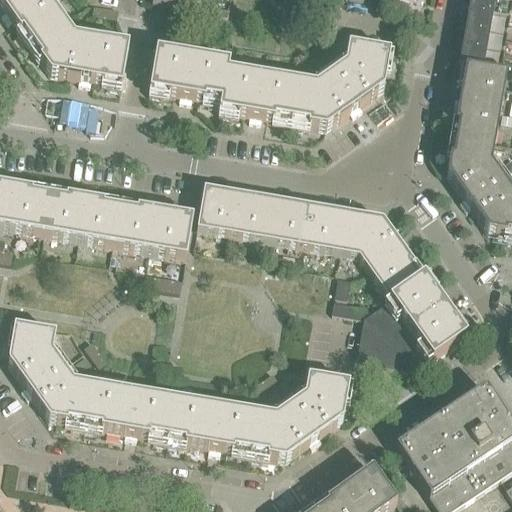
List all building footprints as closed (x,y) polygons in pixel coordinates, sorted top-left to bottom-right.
[(62,31),(45,6),(40,0),(0,0),(0,13),(4,20),(0,22),(7,32),(11,29),(17,38),(21,43),(18,45),(26,56),(62,31)] [(193,18),(196,0),(195,0),(153,0),(151,11),(193,18)] [(420,9),(421,0),(382,0),(382,3),(402,15),(407,7),(420,9)] [(511,9),(511,0),(474,0),(474,3),(511,9)] [(508,28),(511,9),(474,3),(470,2),(468,12),(466,21),(508,28)] [(100,24),(101,14),(92,13),(91,23),(100,24)] [(116,27),(118,17),(101,14),(100,24),(116,27)] [(227,24),(228,17),(217,15),(216,22),(227,24)] [(197,38),(199,25),(162,19),(160,31),(197,38)] [(505,46),(508,28),(466,21),(466,25),(463,39),(505,46)] [(120,98),(128,53),(71,44),(62,31),(26,56),(34,66),(36,65),(49,83),(78,88),(77,92),(89,94),(89,90),(101,91),(100,95),(120,98)] [(502,63),(505,46),(463,39),(460,56),(502,63)] [(325,138),(382,97),(385,81),(388,81),(392,61),(347,54),(344,70),(340,69),(314,88),(312,93),(296,90),(289,135),(308,138),(309,135),(325,138)] [(499,82),(502,63),(460,56),(459,66),(457,75),(460,75),(499,82)] [(219,115),(225,78),(227,78),(228,70),(222,70),(155,58),(148,103),(167,106),(168,103),(179,105),(178,109),(190,111),(190,107),(201,109),(201,112),(219,115)] [(493,155),(500,114),(505,83),(499,82),(460,75),(458,86),(462,87),(458,107),(455,106),(453,117),(457,118),(456,124),(453,137),(450,137),(448,148),(493,155)] [(289,135),(296,90),(262,84),(227,78),(225,78),(219,115),(217,123),(237,126),(238,123),(260,127),(271,129),(271,132),(289,135)] [(511,195),(497,174),(490,173),(493,155),(448,148),(446,161),(449,161),(446,183),(462,207),(459,210),(465,219),(469,217),(486,241),(503,243),(508,244),(508,248),(511,248),(511,195)] [(0,236),(41,243),(48,199),(35,197),(35,200),(18,197),(19,193),(7,191),(6,195),(0,194),(0,236)] [(267,251),(275,206),(257,203),(256,206),(223,200),(223,197),(203,194),(196,238),(267,251)] [(113,256),(121,211),(107,209),(106,213),(100,212),(90,209),(90,205),(79,203),(78,207),(77,207),(62,205),(62,201),(48,199),(41,243),(113,256)] [(341,263),(349,219),(327,215),(327,218),(316,216),(317,212),(305,210),(304,214),(288,211),(288,208),(275,206),(267,251),(341,263)] [(184,268),(192,224),(178,221),(177,225),(161,221),(161,217),(150,215),(149,219),(132,217),(133,213),(121,211),(113,256),(184,268)] [(412,270),(405,261),(409,258),(402,249),(398,252),(381,227),(365,225),(366,222),(349,219),(341,263),(357,266),(387,308),(389,310),(423,287),(426,285),(414,268),(412,270)] [(0,269),(10,272),(13,259),(0,257),(0,269)] [(144,282),(142,294),(151,296),(154,283),(144,282)] [(154,283),(151,296),(161,297),(163,285),(154,283)] [(163,285),(161,297),(170,299),(172,286),(163,285)] [(346,307),(350,287),(348,287),(340,285),(337,285),(333,305),(346,307)] [(179,301),(181,288),(172,286),(170,299),(179,301)] [(465,345),(449,323),(423,287),(389,310),(387,308),(370,320),(365,314),(333,308),(331,321),(362,327),(355,370),(415,381),(465,345)] [(79,392),(76,386),(57,360),(52,359),(55,342),(10,335),(7,349),(11,350),(7,372),(24,396),(20,398),(27,408),(31,405),(48,429),(70,433),(69,436),(81,438),(89,394),(79,392)] [(98,359),(91,349),(83,355),(90,365),(98,359)] [(106,370),(98,359),(90,365),(98,375),(106,370)] [(277,388),(271,379),(261,387),(267,395),(277,388)] [(317,446),(341,429),(348,393),(306,386),(304,397),(266,424),(255,422),(248,467),(267,470),(268,467),(284,469),(308,452),(310,456),(320,449),(317,446)] [(256,402),(267,395),(261,387),(250,394),(251,395),(254,399),(256,402)] [(165,453),(173,408),(89,394),(81,438),(95,441),(96,438),(102,439),(124,442),(123,447),(135,449),(136,444),(147,446),(146,449),(165,453)] [(511,478),(511,437),(484,396),(483,397),(483,398),(449,421),(449,420),(397,456),(396,455),(395,456),(432,511),(462,511),(463,511),(511,478)] [(248,467),(255,422),(173,408),(165,453),(184,456),(184,453),(208,457),(207,461),(218,463),(219,459),(224,459),(224,463),(248,467)] [(394,511),(395,511),(369,474),(357,483),(352,486),(354,489),(345,495),(343,492),(333,498),(336,502),(322,511),(320,509),(315,511),(394,511)]
